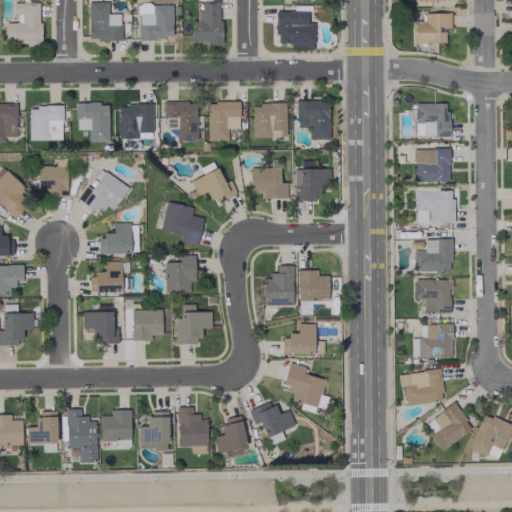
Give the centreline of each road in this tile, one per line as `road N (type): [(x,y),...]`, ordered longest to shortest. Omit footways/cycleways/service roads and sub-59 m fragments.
road 1 (residential): [(0,73),(418,70),(511,83)]
road 2 (tertiary): [(364,0),(367,511)]
road 3 (residential): [(489,374),(483,0)]
road 4 (residential): [(0,378),(236,372)]
road 5 (residential): [(58,241),(60,377)]
road 6 (residential): [(239,244),(233,258),(245,358),(236,372)]
road 7 (residential): [(239,244),(252,233),(366,234)]
